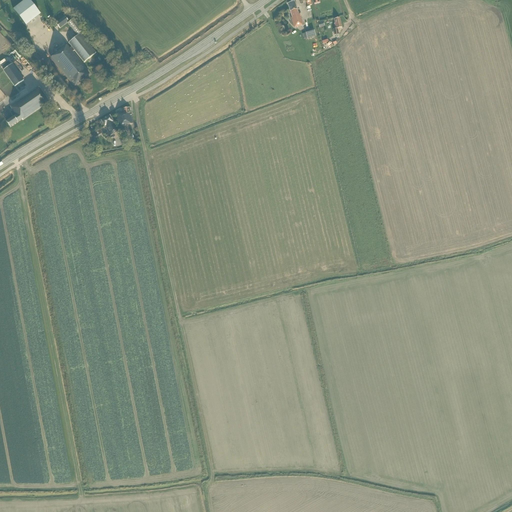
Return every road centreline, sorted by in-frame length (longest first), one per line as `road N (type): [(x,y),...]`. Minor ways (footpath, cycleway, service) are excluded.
road 1 (track): [(213,511),(180,323),(447,265)]
road 2 (primary): [(0,166),(250,10)]
road 3 (track): [(180,323),(131,89)]
